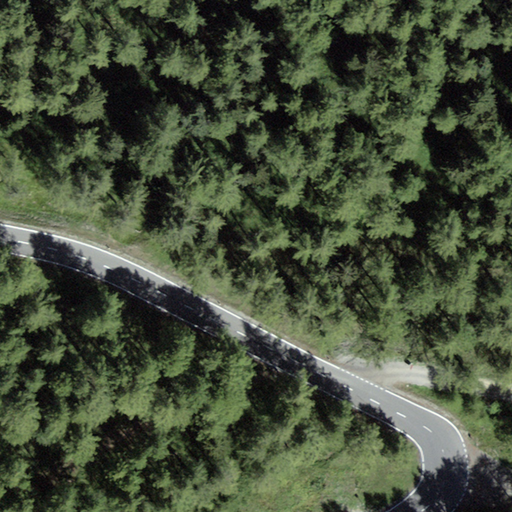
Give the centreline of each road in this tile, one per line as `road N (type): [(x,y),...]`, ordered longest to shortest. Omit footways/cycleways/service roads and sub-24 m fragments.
road 1 (tertiary): [(418,511),(442,492),(447,469),(426,428),(101,263),(0,236)]
road 2 (track): [(336,381),(417,373),(511,391)]
